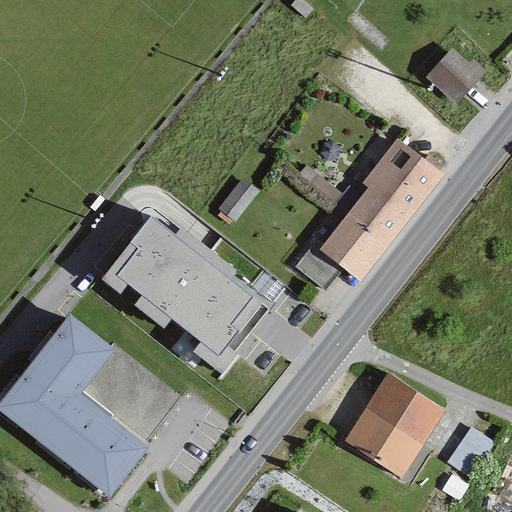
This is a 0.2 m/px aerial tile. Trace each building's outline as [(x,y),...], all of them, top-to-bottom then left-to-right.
[(457,43),(428,73),(458,102),(487,71),(457,43)] [(342,297),(443,162),(399,130),(299,265),(342,297)] [(328,206),(343,187),(304,158),(289,178),(328,206)] [(236,218),(260,187),(244,174),(220,205),(236,218)] [(267,304),(150,210),(97,275),(122,294),(129,279),(144,291),(135,303),(165,326),(174,315),(203,338),(194,350),(225,375),(245,350),(236,343),(267,304)] [(0,395),(0,410),(106,492),(147,438),(80,387),(114,343),(68,308),(0,395)] [(445,406),(391,372),(349,437),(403,472),(445,406)] [(471,423),(449,460),(474,474),(496,437),(471,423)]
